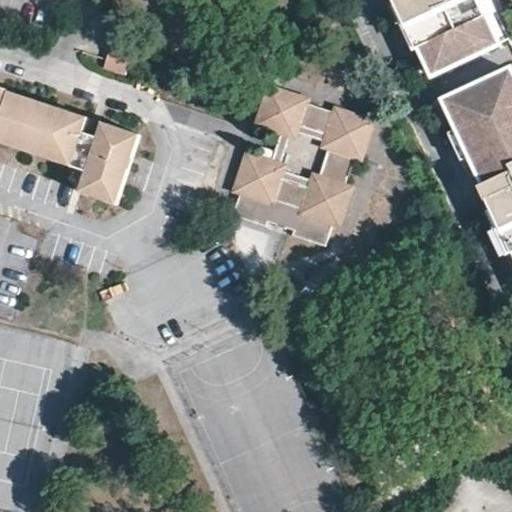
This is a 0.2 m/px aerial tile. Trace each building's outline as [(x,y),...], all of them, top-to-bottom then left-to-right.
[(394,0),(396,3),(406,24),(412,21),(424,47),(418,50),(428,72),(436,76),(510,42),(498,17),(490,0),(394,0)] [(406,24),(396,3),(391,5),(401,26),(406,24)] [(424,47),(412,21),(406,24),(418,50),(424,47)] [(112,45),(105,70),(128,76),(134,51),(112,45)] [(511,73),(449,104),(447,112),(457,133),(458,134),(462,132),(481,173),(485,171),(491,184),(485,187),(482,189),(491,209),(501,230),(507,226),(511,237),(511,73)] [(0,121),(10,91),(0,87),(0,121)] [(300,126),(328,135),(325,142),(331,143),(318,182),(312,180),(310,188),(282,178),(269,174),(274,161),(248,152),(237,185),(243,187),(241,193),(274,205),(275,199),(283,202),(284,205),(294,208),(296,206),(303,208),(301,214),(333,225),(336,218),(342,220),(353,188),(347,186),(355,159),(362,161),(373,128),(366,126),(368,120),(336,109),(335,113),(307,103),(308,99),(275,88),(273,94),(268,92),(257,125),(283,134),(287,121),(300,126)] [(91,118),(10,91),(0,121),(0,142),(88,171),(81,192),(118,204),(142,134),(104,122),(99,137),(93,135),(86,133),(91,118)] [(366,126),(373,128),(375,122),(368,120),(366,126)] [(328,135),(300,126),(287,121),(283,134),(278,148),(274,161),(269,174),(282,178),(310,188),(312,180),(280,169),(293,131),(325,142),(328,135)] [(481,173),(462,132),(458,134),(457,133),(452,136),(472,177),(478,174),(481,173)] [(491,184),(485,171),(481,173),(478,174),(485,187),(491,184)] [(511,237),(507,226),(501,230),(491,209),(487,210),(511,263),(511,237)] [(336,218),(333,225),(339,227),(342,220),(336,218)]
